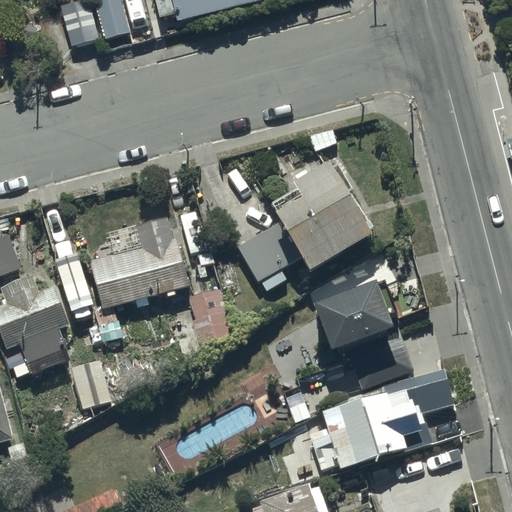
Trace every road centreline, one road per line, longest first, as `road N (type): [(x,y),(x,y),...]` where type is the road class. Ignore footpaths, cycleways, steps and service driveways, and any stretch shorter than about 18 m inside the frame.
road 1 (residential): [(435,35),(0,149)]
road 2 (tertiary): [(435,35),(511,335)]
